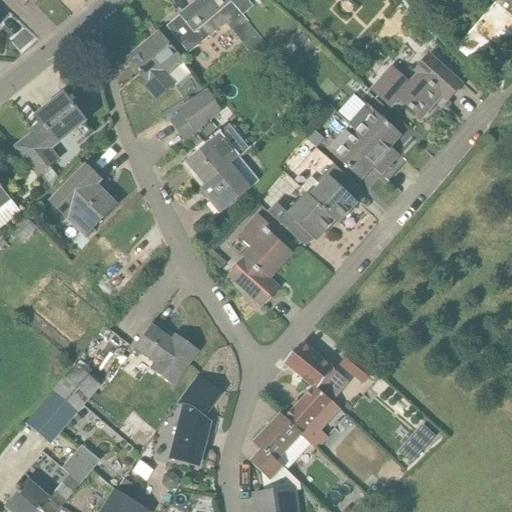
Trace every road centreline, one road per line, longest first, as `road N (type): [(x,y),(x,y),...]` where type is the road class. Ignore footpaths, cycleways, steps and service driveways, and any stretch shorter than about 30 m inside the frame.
road 1 (residential): [(261,373),(152,196),(122,131),(106,70),(104,3)]
road 2 (residential): [(261,373),(511,89)]
road 3 (residential): [(229,511),(228,465),(261,373)]
road 4 (unclassified): [(0,91),(104,3)]
